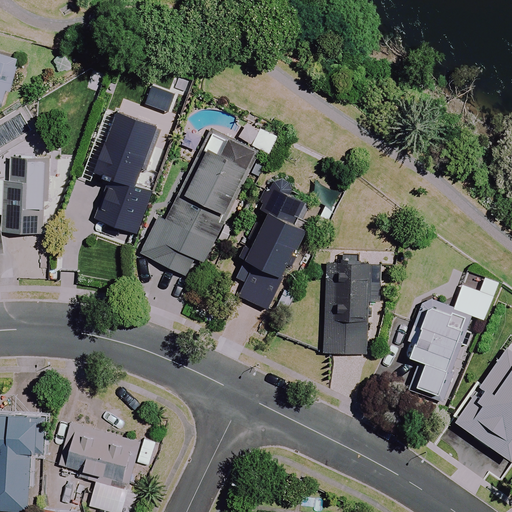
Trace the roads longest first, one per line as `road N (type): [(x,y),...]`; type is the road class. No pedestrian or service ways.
road 1 (residential): [(0,330),(62,329),(117,341),(242,393)]
road 2 (residential): [(242,393),(455,511)]
road 3 (residential): [(242,393),(185,511)]
